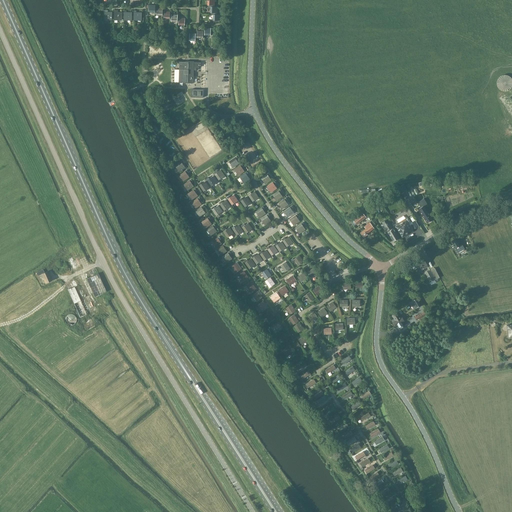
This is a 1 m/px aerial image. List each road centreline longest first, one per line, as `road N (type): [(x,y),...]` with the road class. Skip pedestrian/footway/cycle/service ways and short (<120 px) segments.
road 1 (unclassified): [(252,511),(110,278),(0,31)]
road 2 (primary): [(176,358),(122,269),(2,0)]
road 3 (tertiary): [(380,269),(337,230),(256,119),(252,0)]
road 4 (tertiary): [(458,511),(426,437),(379,361),(380,269)]
road 5 (primary): [(278,511),(176,358)]
road 6 (primary): [(176,358),(272,511)]
road 7 (tertiary): [(380,269),(457,221),(511,200)]
